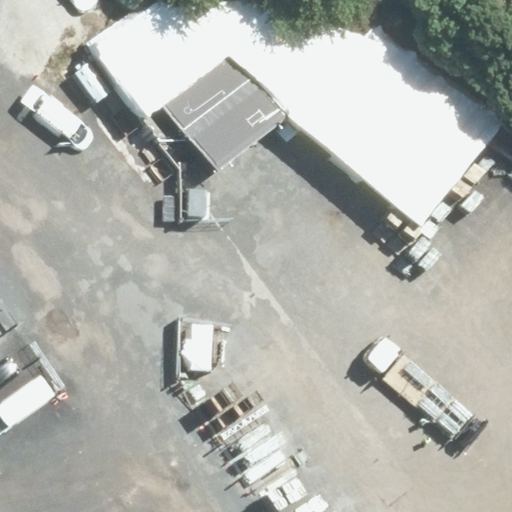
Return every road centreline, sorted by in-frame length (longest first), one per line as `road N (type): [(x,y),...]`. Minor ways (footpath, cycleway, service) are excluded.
road 1 (unknown): [(174,289),(265,315),(423,378),(511,448)]
road 2 (unknown): [(0,143),(79,244),(174,289)]
road 3 (unknown): [(284,511),(187,376),(173,329)]
